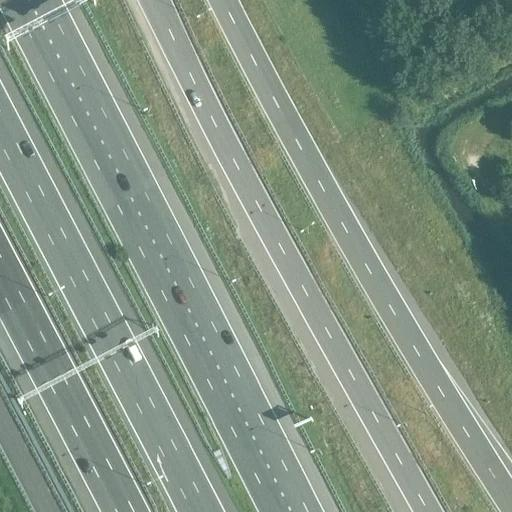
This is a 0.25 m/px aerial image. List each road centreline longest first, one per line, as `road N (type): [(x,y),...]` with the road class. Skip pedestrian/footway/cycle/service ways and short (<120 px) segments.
road 1 (motorway): [(511,504),(392,313),(220,0)]
road 2 (motorway): [(153,0),(427,511)]
road 3 (motorway): [(286,511),(24,0)]
road 4 (motorway): [(200,511),(0,127)]
road 5 (motorway): [(0,270),(126,511)]
